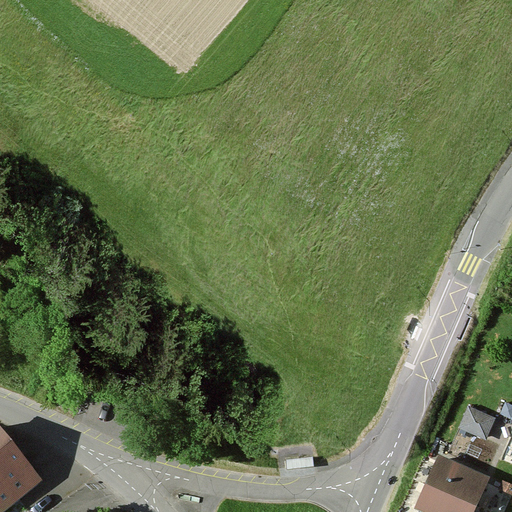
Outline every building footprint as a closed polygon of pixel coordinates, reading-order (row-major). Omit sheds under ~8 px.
[(423,328),(416,326),(411,338),(418,340),(423,328)] [(488,435),(496,412),(470,402),(461,425),(488,435)] [(0,511),(6,511),(41,484),(0,433),(0,511)] [(478,511),(493,474),(445,455),(423,511),(426,511),(478,511)] [(313,457),(285,460),(286,468),(314,465),(313,457)]
